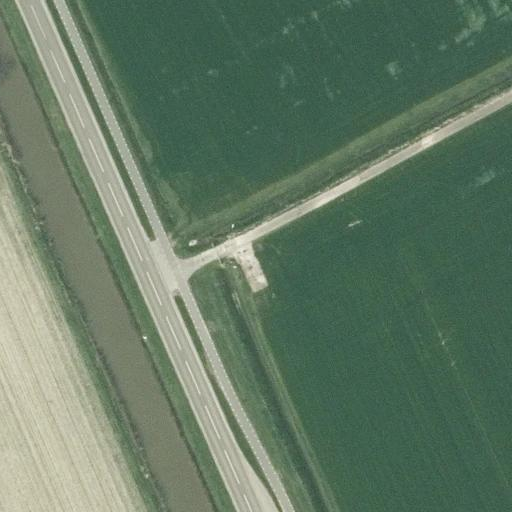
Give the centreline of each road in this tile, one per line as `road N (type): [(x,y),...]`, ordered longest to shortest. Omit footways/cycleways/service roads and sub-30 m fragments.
road 1 (primary): [(152,285),(27,0)]
road 2 (primary): [(250,511),(152,285)]
